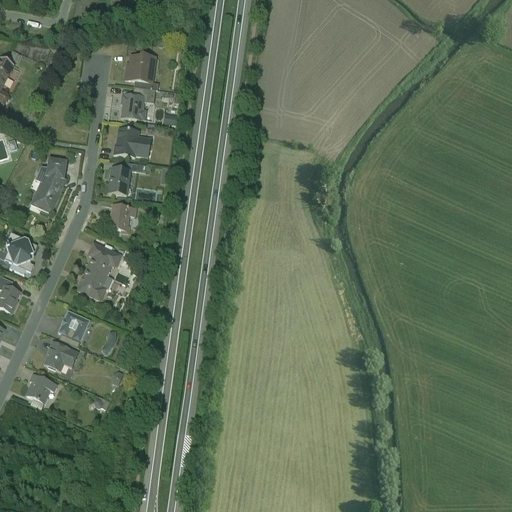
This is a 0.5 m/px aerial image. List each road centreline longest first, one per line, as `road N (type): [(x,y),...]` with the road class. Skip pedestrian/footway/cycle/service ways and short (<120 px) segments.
road 1 (secondary): [(171,511),(238,0)]
road 2 (secondary): [(217,0),(150,511)]
road 3 (residential): [(0,398),(84,203),(103,65)]
